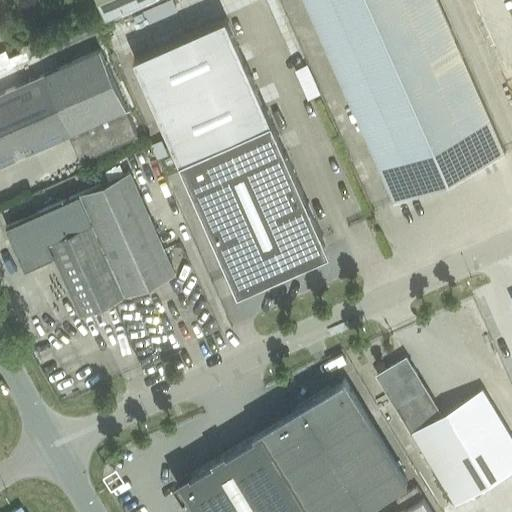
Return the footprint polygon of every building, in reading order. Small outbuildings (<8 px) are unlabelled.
[(97,0),(105,16),(141,0),(97,0)] [(436,0),(303,0),(393,202),(504,152),(436,0)] [(133,57),(237,293),(256,284),(253,278),(283,271),(290,262),(325,247),(321,237),(322,236),(225,16),(133,57)] [(99,50),(0,93),(0,164),(69,134),(81,159),(137,134),(99,50)] [(129,171),(5,226),(24,268),(54,256),(80,315),(174,273),(129,171)] [(81,347),(91,372),(98,369),(102,380),(145,364),(121,302),(79,318),(89,344),(81,347)] [(406,356),(376,374),(454,502),(511,467),(511,438),(482,389),(440,414),(417,375),(406,356)] [(354,511),(406,481),(343,376),(253,431),(255,433),(226,451),(224,448),(211,456),(212,459),(177,480),(195,511),(354,511)] [(431,511),(423,498),(400,511),(431,511)]
